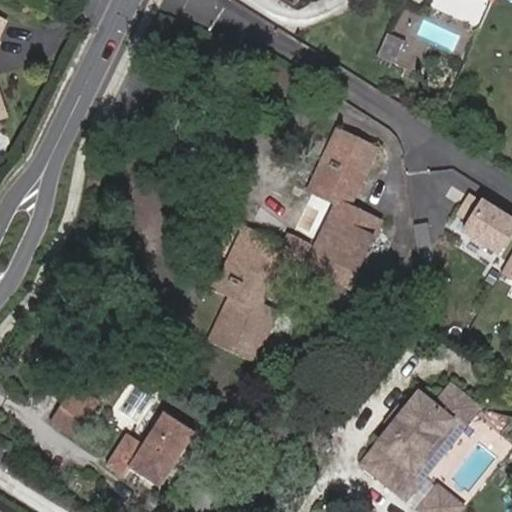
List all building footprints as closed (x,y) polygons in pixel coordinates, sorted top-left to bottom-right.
[(493,0),(428,0),(422,15),(477,39),(493,0)] [(322,237),(364,256),(380,224),(346,208),(373,151),(339,134),(311,191),(337,204),(330,219),(322,237)] [(459,231),(498,255),(511,232),(511,214),(481,195),(459,231)] [(230,232),(244,239),(247,234),(233,227),(230,232)] [(247,234),(244,239),(225,280),(240,287),(236,297),(215,341),(252,358),(272,315),(258,309),(276,269),(292,276),(305,248),(289,241),(283,252),(247,234)] [(349,288),(364,256),(322,237),(307,268),(349,288)] [(240,287),(225,280),(218,276),(213,287),(236,297),(240,287)] [(393,429),(362,467),(393,493),(448,425),(458,433),(475,412),(449,391),(433,411),(417,398),(403,417),(393,429)] [(93,407),(68,392),(50,420),(75,436),(93,407)] [(389,426),(393,429),(403,417),(399,414),(389,426)] [(194,435),(163,415),(128,467),(159,487),(194,435)] [(448,425),(393,493),(403,501),(458,433),(448,425)] [(419,511),(456,511),(458,511),(435,493),(419,511)]
